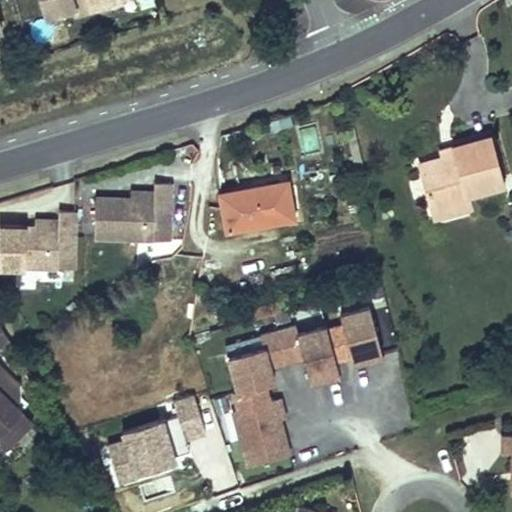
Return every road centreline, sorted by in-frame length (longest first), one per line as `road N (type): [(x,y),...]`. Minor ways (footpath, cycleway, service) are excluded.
road 1 (tertiary): [(0,172),(340,61)]
road 2 (tertiary): [(340,61),(447,0)]
